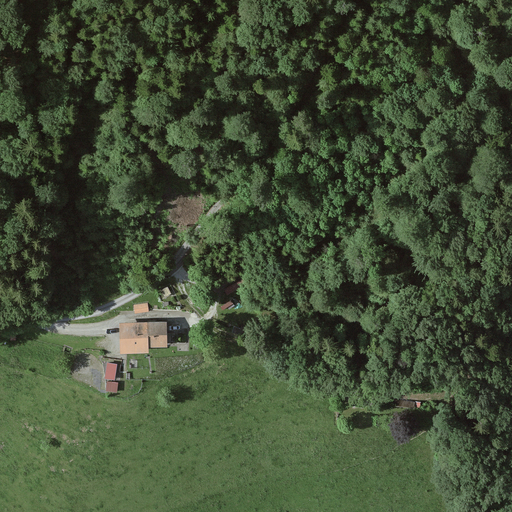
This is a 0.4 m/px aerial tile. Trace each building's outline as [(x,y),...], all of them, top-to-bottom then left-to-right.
[(245,272),(219,285),(224,296),(251,282),(245,272)] [(255,303),(250,293),(241,296),(246,307),(255,303)] [(132,307),(133,315),(146,313),(145,304),(132,307)] [(162,323),(115,323),(115,353),(143,353),(143,348),(162,348),(162,323)] [(112,365),(103,364),(100,379),(110,381),(112,365)] [(112,383),(102,383),(102,392),(112,392),(112,383)]
